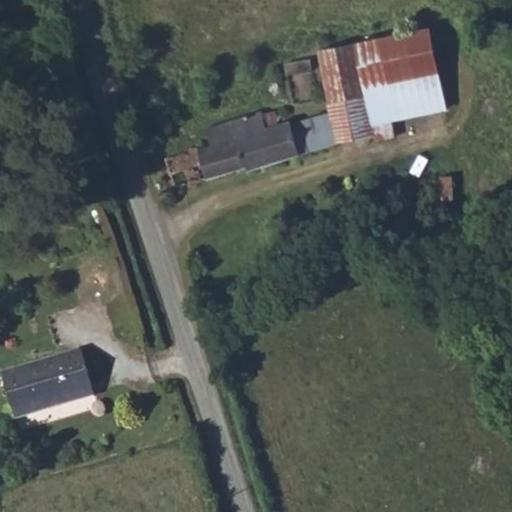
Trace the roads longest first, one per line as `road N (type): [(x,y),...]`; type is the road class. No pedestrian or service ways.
road 1 (unclassified): [(153,246),(248,511)]
road 2 (unclassified): [(77,0),(105,111),(153,246)]
road 3 (unclassified): [(153,246),(362,156)]
